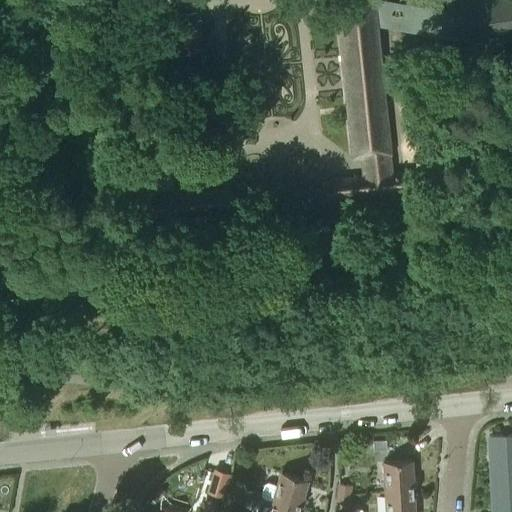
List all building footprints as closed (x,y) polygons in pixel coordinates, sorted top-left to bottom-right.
[(511,0),(444,0),(451,49),(511,39),(511,0)] [(375,1),(334,5),(339,58),(342,89),(344,108),(345,114),(349,154),(349,160),(359,159),(361,175),(343,177),(327,179),(323,180),(325,198),(411,190),(409,171),(393,173),(375,1)] [(429,26),(430,18),(441,18),(442,6),(402,3),(400,24),(429,26)] [(197,20),(196,13),(196,11),(171,12),(171,21),(166,21),(167,57),(169,57),(202,56),(201,20),(197,20)] [(107,148),(114,162),(128,154),(120,141),(107,148)] [(231,189),(229,189),(197,192),(193,155),(174,157),(178,193),(145,198),(148,217),(233,208),(231,189)] [(511,435),(489,437),(491,474),(511,472),(511,435)] [(387,449),(387,440),(374,440),(374,450),(387,449)] [(385,492),(411,491),(411,487),(415,486),(414,478),(410,479),(409,460),(383,461),(385,492)] [(229,473),(215,469),(208,491),(223,496),(229,473)] [(511,509),(511,472),(491,474),(493,511),(511,509)] [(297,510),(298,507),(302,508),(305,499),(301,497),(306,480),(281,473),(277,486),(267,483),(264,485),(261,496),(262,499),(272,502),(297,510)] [(226,489),(237,492),(240,483),(228,480),(226,489)] [(338,484),(337,493),(349,494),(350,486),(338,484)] [(226,489),(224,497),(234,500),(237,492),(226,489)] [(411,495),(411,491),(385,492),(386,511),(411,511),(411,504),(416,504),(415,495),(411,495)] [(337,493),(336,502),(347,503),(349,494),(337,493)] [(215,511),(218,504),(206,500),(203,510),(208,511),(215,511)] [(296,511),(297,510),(272,502),(268,511),(296,511)]
